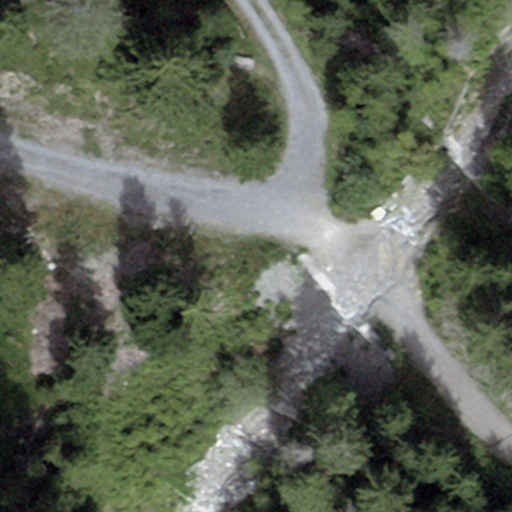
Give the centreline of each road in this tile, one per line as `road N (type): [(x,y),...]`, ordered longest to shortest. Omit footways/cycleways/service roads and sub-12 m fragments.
road 1 (track): [(511,432),(291,180)]
road 2 (track): [(0,138),(217,201),(291,180)]
road 3 (track): [(291,180),(320,113),(288,44),(252,0)]
